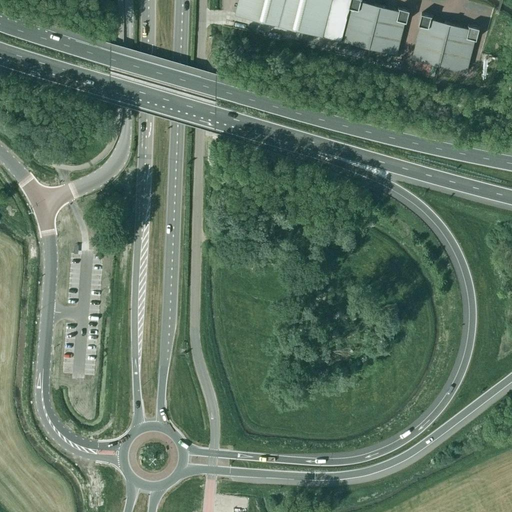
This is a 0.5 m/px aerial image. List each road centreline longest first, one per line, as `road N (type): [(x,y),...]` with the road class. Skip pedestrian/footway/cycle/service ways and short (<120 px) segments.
road 1 (motorway): [(318,144),(418,204),(455,249),(472,313),(460,374),(431,418),(370,456),(326,462),(213,453)]
road 2 (motorway): [(511,164),(336,124),(0,24)]
road 3 (unclassified): [(213,453),(213,412),(194,341),(202,0)]
road 4 (trunk): [(144,0),(134,432)]
road 5 (trunk): [(164,429),(178,0)]
road 6 (motorway): [(0,49),(318,144)]
road 7 (motorway): [(211,470),(321,477),(372,470),(408,454),(511,380)]
road 8 (tertiary): [(40,205),(50,255),(45,412),(58,434),(85,449)]
road 9 (unclassified): [(40,205),(96,179),(122,151),(127,0)]
road 10 (motorway): [(318,144),(511,198)]
road 11 (track): [(383,511),(511,449)]
